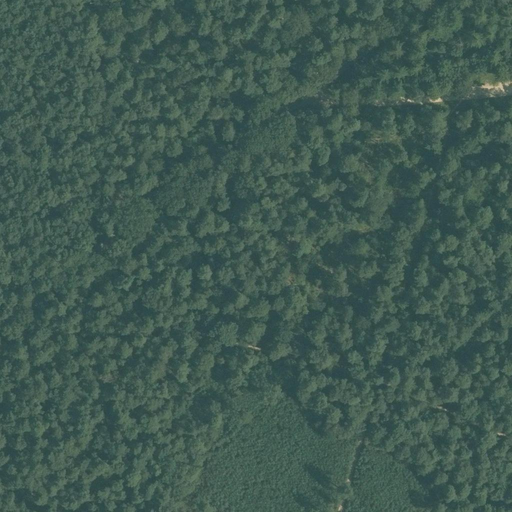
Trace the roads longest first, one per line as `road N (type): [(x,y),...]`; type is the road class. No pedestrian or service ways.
road 1 (unclassified): [(0,329),(429,0)]
road 2 (track): [(454,98),(338,511)]
